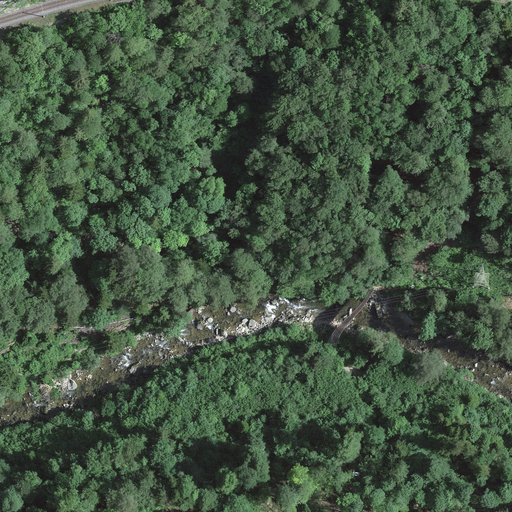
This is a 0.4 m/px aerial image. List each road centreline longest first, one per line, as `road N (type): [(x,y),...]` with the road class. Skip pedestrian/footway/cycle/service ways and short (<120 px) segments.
road 1 (track): [(27,511),(156,480),(243,491),(306,476),(393,482)]
road 2 (track): [(393,482),(511,497)]
